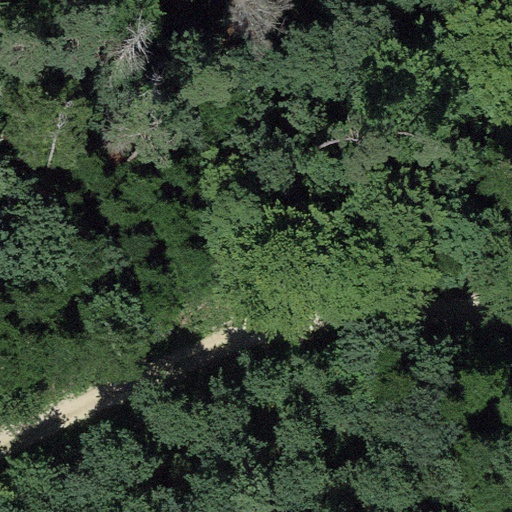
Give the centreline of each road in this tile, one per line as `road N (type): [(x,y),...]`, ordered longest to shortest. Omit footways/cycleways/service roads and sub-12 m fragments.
road 1 (track): [(0,442),(256,329),(511,309)]
road 2 (track): [(367,0),(511,119)]
